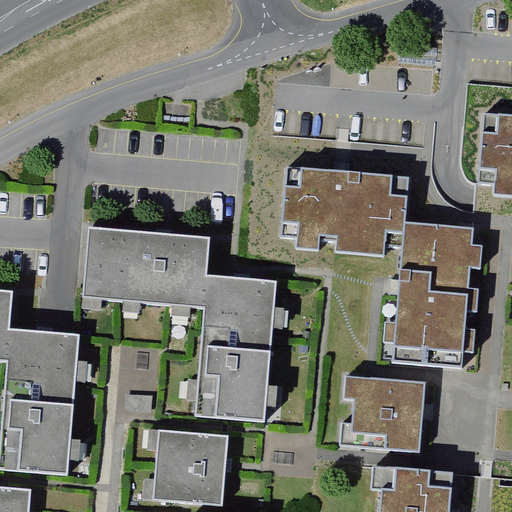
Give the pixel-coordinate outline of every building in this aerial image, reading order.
[(511,124),(485,122),(479,199),(511,201),(511,124)] [(400,288),(393,365),(470,372),(482,237),(405,231),(409,182),(338,176),(285,172),(278,254),(402,264),(400,288)] [(163,243),(88,236),(82,305),(205,315),(196,419),(264,424),(275,290),(243,288),(206,284),(209,247),(163,243)] [(0,301),(0,369),(8,370),(0,478),(0,479),(69,484),(80,343),(43,340),(8,337),(11,302),(0,301)] [(426,384),(347,379),(342,448),(421,453),(424,413),(426,384)] [(227,443),(158,437),(152,506),(221,511),(226,469),(227,443)] [(450,511),(453,481),(383,475),(379,511),(450,511)] [(31,511),(33,497),(0,494),(0,511),(31,511)]
